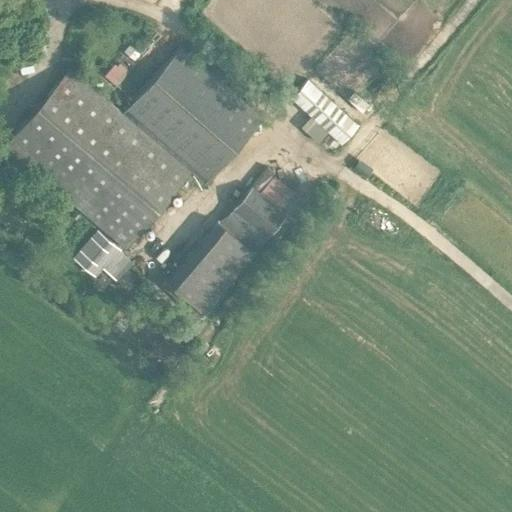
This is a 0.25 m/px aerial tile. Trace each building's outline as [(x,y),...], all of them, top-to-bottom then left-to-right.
[(125,108),(207,180),(261,119),(179,47),(125,108)] [(122,53),(105,75),(117,84),(134,62),(122,53)] [(3,145),(124,248),(189,172),(120,114),(67,69),(3,145)] [(289,97),(339,143),(356,125),(305,79),(289,97)] [(233,207),(267,235),(285,214),(251,185),(233,207)] [(366,213),(401,232),(407,220),(372,202),(366,213)] [(166,281),(203,312),(254,251),(217,220),(166,281)] [(102,266),(116,278),(128,288),(137,277),(125,267),(131,260),(117,248),(118,247),(96,229),(73,256),(95,274),(102,266)]
